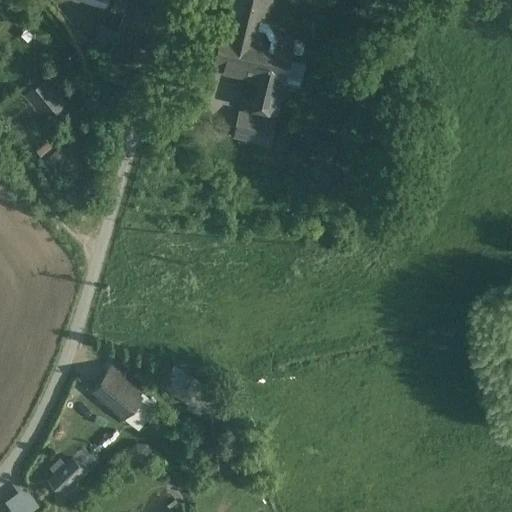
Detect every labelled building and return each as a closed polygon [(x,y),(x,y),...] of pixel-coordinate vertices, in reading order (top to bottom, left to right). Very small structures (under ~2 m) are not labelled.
[(149,5),(133,0),(125,0),(122,10),(145,18),(149,5)] [(268,0),(227,0),(212,64),(262,75),(280,80),(291,37),(261,30),(268,0)] [(145,18),(122,10),(118,23),(141,31),(145,18)] [(141,31),(118,23),(113,37),(136,45),(141,31)] [(136,45),(113,37),(108,52),(131,60),(136,45)] [(280,80),(262,75),(255,103),(273,107),(280,80)] [(64,103),(44,78),(26,93),(46,117),(64,103)] [(232,133),(270,138),(273,110),(235,106),(232,133)] [(116,361),(94,387),(122,411),(144,385),(116,361)] [(72,457),(50,478),(61,490),(83,469),(72,457)] [(6,498),(17,511),(27,511),(35,506),(19,487),(6,498)]
